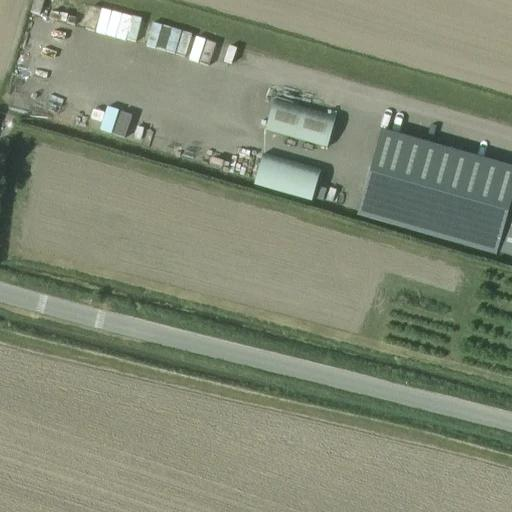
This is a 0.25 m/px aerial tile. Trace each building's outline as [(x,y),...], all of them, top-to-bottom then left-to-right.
[(119,14),(113,37),(234,70),(239,48),(176,31),(176,29),(119,14)] [(100,91),(89,130),(184,156),(184,158),(226,169),(232,145),(215,141),(219,126),(194,119),(191,132),(143,119),(150,93),(116,84),(113,94),(100,91)] [(46,109),(74,120),(80,102),(53,92),(46,109)] [(265,132),(326,150),(335,119),(273,101),(265,132)] [(496,257),(497,253),(511,198),(511,167),(382,130),(357,217),(496,257)] [(312,203),(320,172),(262,156),(253,187),(312,203)] [(511,198),(497,253),(511,257),(511,198)]
